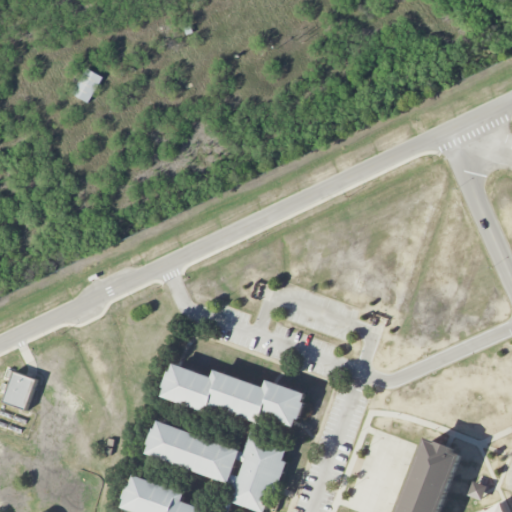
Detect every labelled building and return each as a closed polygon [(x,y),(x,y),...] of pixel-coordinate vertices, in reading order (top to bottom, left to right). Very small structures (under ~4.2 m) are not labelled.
[(89,103),(103,77),(87,68),(73,94),(89,103)] [(126,498),(131,483),(134,483),(137,475),(188,493),(185,501),(215,511),(225,511),(235,484),(150,453),(153,445),(150,444),(156,429),(158,429),(162,421),(246,452),(258,421),(218,406),(215,412),(165,396),(168,388),(165,387),(171,371),(174,372),(177,364),(215,378),(218,370),(267,388),(270,380),(308,394),(305,402),(307,403),(301,419),(299,418),(296,427),(267,418),(258,439),(289,449),(285,460),(289,462),(277,493),(273,492),(265,511),(262,511),(236,503),(231,511),(138,511),(126,507),(129,499),(126,498)] [(4,402),(15,371),(38,381),(27,410),(4,402)] [(399,511),(428,437),(458,448),(457,451),(465,454),(442,511),(399,511)] [(483,501),(487,486),(474,481),(469,496),(483,501)]
